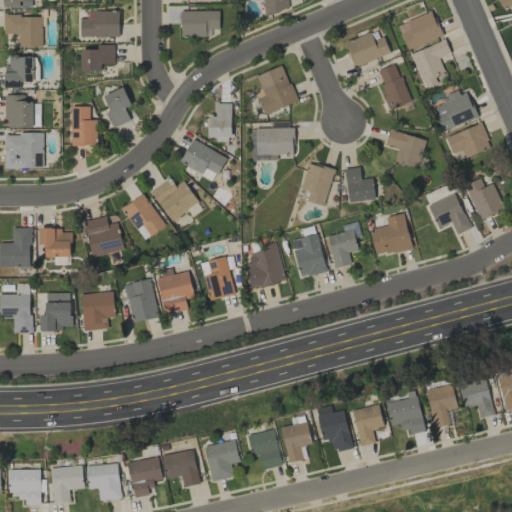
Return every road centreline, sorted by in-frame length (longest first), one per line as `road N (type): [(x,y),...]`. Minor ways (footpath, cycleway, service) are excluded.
road 1 (residential): [(0,361),(97,358),(193,336),(457,267),(511,240)]
road 2 (primary): [(0,409),(108,407),(511,301)]
road 3 (residential): [(0,196),(54,194),(118,173),(215,71),(365,0)]
road 4 (residential): [(231,511),(511,443)]
